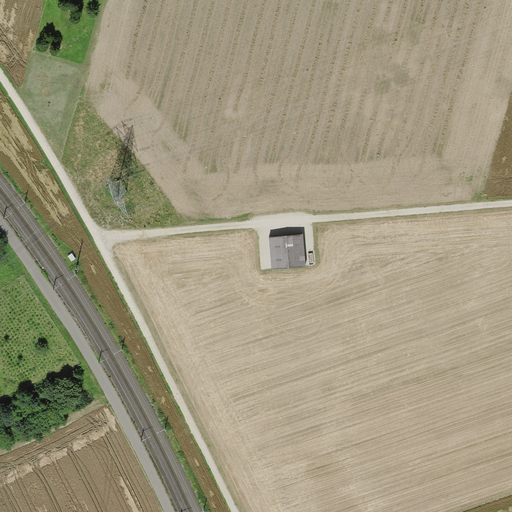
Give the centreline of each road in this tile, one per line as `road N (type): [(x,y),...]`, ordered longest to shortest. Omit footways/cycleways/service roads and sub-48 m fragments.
road 1 (track): [(235,511),(98,238),(0,73)]
road 2 (track): [(98,238),(511,203)]
road 3 (unclassified): [(0,222),(111,396),(169,511)]
